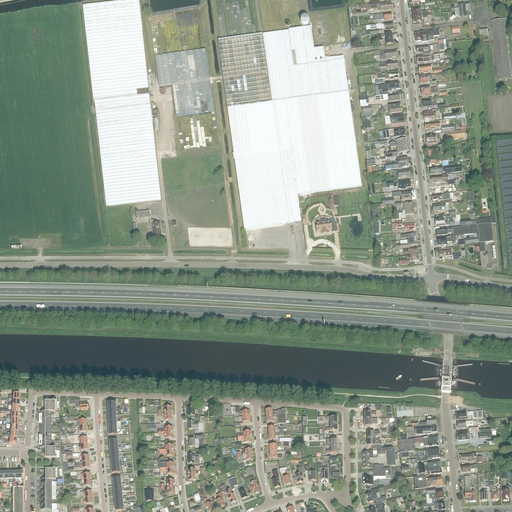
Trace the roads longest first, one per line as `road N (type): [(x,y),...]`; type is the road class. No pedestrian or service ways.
road 1 (motorway): [(0,305),(309,315),(511,332)]
road 2 (motorway): [(511,317),(0,292)]
road 3 (tertiary): [(0,266),(293,267),(432,278)]
road 4 (tertiary): [(432,278),(401,0)]
road 5 (tertiary): [(456,511),(444,402),(448,333),(432,278)]
road 6 (residential): [(344,501),(344,411),(255,402)]
